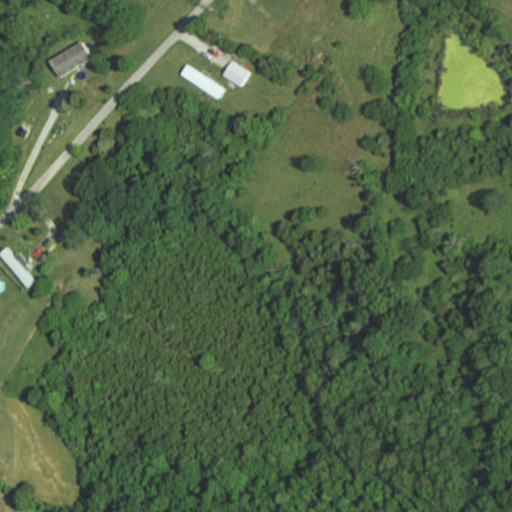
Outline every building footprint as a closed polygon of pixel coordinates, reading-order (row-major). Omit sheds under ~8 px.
[(96,57),(85,64),(64,76),(55,61),(87,42),(96,57)] [(222,75),(231,61),(248,72),(239,86),(222,75)] [(217,98),(223,88),(187,64),(180,74),(217,98)] [(30,286),(37,280),(29,270),(34,266),(21,251),(16,256),(9,247),(1,254),(30,286)] [(46,293),(50,297),(55,291),(50,288),(46,293)]
